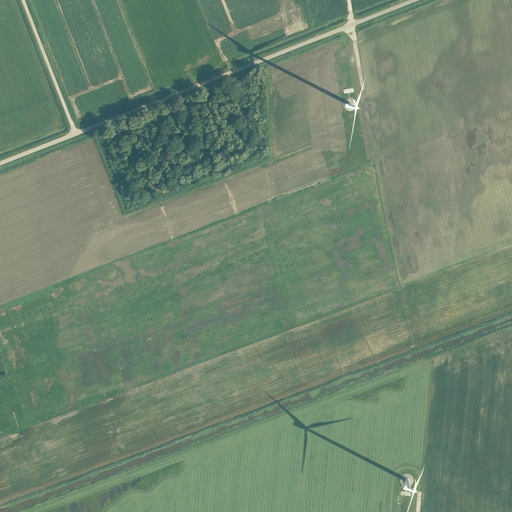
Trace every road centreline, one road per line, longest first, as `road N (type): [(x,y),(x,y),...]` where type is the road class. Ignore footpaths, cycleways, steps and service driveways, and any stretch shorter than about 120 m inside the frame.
road 1 (unclassified): [(74,133),(414,0)]
road 2 (unclassified): [(74,133),(22,0)]
